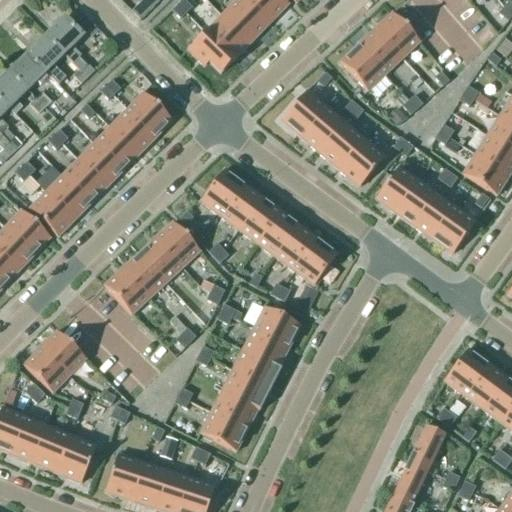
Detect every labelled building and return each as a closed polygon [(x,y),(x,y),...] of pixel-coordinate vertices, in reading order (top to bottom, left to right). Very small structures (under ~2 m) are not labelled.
[(238,0),(221,18),(249,46),(268,27),(240,0),(238,0)] [(240,0),(268,27),(288,7),(280,0),(240,0)] [(190,11),(182,2),(176,8),(184,17),(190,11)] [(511,6),(508,3),(503,10),(511,16),(511,6)] [(184,17),(176,8),(170,13),(179,22),(184,17)] [(511,16),(503,10),(498,16),(507,24),(511,17),(511,16)] [(391,16),(372,34),(400,63),(419,45),(391,16)] [(221,18),(203,36),(232,64),(249,46),(221,18)] [(78,73),(86,81),(94,74),(88,68),(87,69),(78,60),(81,57),(71,49),(82,39),(64,20),(45,39),(63,57),(71,66),(78,73)] [(83,30),(89,36),(91,38),(92,39),(98,33),(97,32),(95,30),(90,24),(83,30)] [(372,34),(354,50),(382,80),(400,63),(372,34)] [(208,65),(220,76),(232,64),(203,36),(187,53),(203,69),(208,65)] [(52,68),(63,57),(45,39),(26,57),(44,75),(52,82),(57,88),(64,80),(52,68)] [(354,50),(339,65),(367,94),(382,80),(354,50)] [(490,55),(485,61),(495,69),(500,63),(490,55)] [(26,93),(44,75),(26,57),(8,75),(26,93)] [(86,81),(78,73),(72,79),(81,87),(86,81)] [(16,103),(26,93),(8,75),(0,82),(0,102),(8,111),(8,110),(14,117),(22,109),(16,103)] [(316,85),(323,90),(331,81),(324,75),(316,85)] [(440,75),(434,80),(442,90),(448,84),(440,75)] [(118,92),(110,84),(104,89),(107,92),(113,98),(118,92)] [(107,92),(104,89),(99,95),(107,103),(113,98),(107,92)] [(477,96),(467,89),(462,96),(473,102),(477,96)] [(296,138),(322,107),(306,93),(280,124),(296,138)] [(35,102),(44,111),(51,104),(41,95),(35,102)] [(127,111),(156,139),(171,124),(142,96),(127,111)] [(462,96),(458,103),(468,109),(473,102),(462,96)] [(414,98),(407,103),(416,113),(422,107),(414,98)] [(511,99),(511,98),(498,119),(511,127),(511,99)] [(0,119),(0,118),(8,111),(0,102),(0,139),(14,153),(21,147),(5,131),(8,128),(0,119)] [(38,117),(44,111),(35,102),(29,108),(38,117)] [(342,113),(348,118),(356,108),(350,103),(342,113)] [(407,103),(401,109),(410,118),(416,113),(407,103)] [(343,125),(322,107),(296,138),(316,155),(343,125)] [(93,116),(85,108),(79,113),(88,122),(93,116)] [(348,118),(355,123),(363,114),(356,108),(348,118)] [(404,119),(396,110),(394,111),(386,118),(394,127),(404,119)] [(110,129),(139,157),(156,139),(127,111),(110,129)] [(511,127),(498,119),(486,138),(511,154),(511,127)] [(337,173),(363,142),(343,125),(316,155),(337,173)] [(453,134),(442,128),(438,134),(449,141),(453,134)] [(93,146),(122,175),(139,157),(110,129),(93,146)] [(65,142),(57,133),(51,139),(60,147),(65,142)] [(449,141),(438,134),(434,141),(444,148),(449,141)] [(511,172),(511,154),(486,138),(474,157),(508,179),(511,172)] [(0,164),(1,166),(14,153),(0,139),(0,150),(2,152),(4,155),(2,157),(1,157),(0,157),(0,164)] [(60,147),(51,139),(46,145),(55,153),(60,147)] [(392,150),(399,155),(406,145),(399,140),(392,150)] [(337,173),(358,191),(384,160),(363,142),(337,173)] [(406,145),(399,155),(405,160),(413,149),(406,145)] [(77,162),(106,191),(122,175),(93,146),(77,162)] [(508,179),(474,157),(461,177),(496,199),(508,179)] [(61,179),(90,207),(106,191),(77,162),(61,179)] [(34,173),(25,165),(20,171),(28,179),(34,173)] [(374,203),(394,216),(417,184),(398,170),(374,203)] [(28,179),(20,171),(14,176),(23,185),(28,179)] [(443,186),(450,176),(443,171),(436,182),(443,186)] [(223,173),(199,205),(216,218),(240,185),(223,173)] [(449,191),(457,181),(450,176),(443,186),(449,191)] [(45,195),(74,223),(90,207),(61,179),(45,195)] [(394,216),(412,230),(435,197),(417,184),(394,216)] [(261,201),(240,185),(216,218),(237,234),(261,201)] [(28,212),(57,240),(74,223),(45,195),(28,212)] [(474,207),(481,211),(488,201),(481,196),(474,207)] [(434,245),(457,212),(435,197),(412,230),(434,245)] [(261,201),(237,234),(256,247),(280,215),(261,201)] [(434,245),(451,257),(474,224),(457,212),(434,245)] [(4,231),(33,258),(49,241),(20,214),(4,231)] [(177,223),(183,229),(192,220),(187,214),(177,223)] [(298,228),(280,215),(256,247),(274,261),(298,228)] [(171,225),(154,241),(182,271),(199,255),(171,225)] [(320,244),(298,228),(274,261),(296,277),(320,244)] [(0,234),(0,258),(17,275),(33,258),(4,231),(0,234)] [(137,257),(165,286),(182,271),(154,241),(137,257)] [(336,257),(320,244),(296,277),(312,289),(336,257)] [(207,255),(213,261),(222,252),(216,246),(207,255)] [(213,261),(219,267),(228,258),(222,252),(213,261)] [(121,272),(148,302),(165,286),(137,257),(121,272)] [(0,289),(2,291),(17,275),(0,258),(0,289)] [(121,272),(103,288),(131,318),(148,302),(121,272)] [(248,287),(256,291),(261,280),(254,276),(248,287)] [(269,298),(276,301),(282,290),(275,286),(269,298)] [(220,301),(224,293),(213,288),(209,295),(220,301)] [(282,290),(276,301),(284,305),(289,294),(282,290)] [(217,308),(220,301),(209,295),(205,302),(217,308)] [(223,307),(219,315),(231,320),(234,313),(223,307)] [(263,310),(254,329),(290,347),(299,329),(263,310)] [(219,315),(216,322),(227,328),(231,320),(219,315)] [(254,329),(242,352),(278,371),(290,347),(254,329)] [(195,340),(186,331),(180,337),(189,345),(195,340)] [(56,334),(39,351),(68,380),(85,363),(56,334)] [(184,351),(189,345),(180,337),(175,343),(184,351)] [(202,349),(198,356),(209,362),(213,355),(202,349)] [(23,368),(52,396),(68,380),(39,351),(23,368)] [(242,352),(231,373),(269,393),(280,372),(278,371),(242,352)] [(459,397),(483,364),(467,352),(443,384),(459,397)] [(198,356),(195,364),(206,369),(209,362),(198,356)] [(481,413),(505,380),(483,364),(459,397),(481,413)] [(231,373),(220,394),(256,412),(259,413),(269,393),(231,373)] [(499,426),(511,408),(511,385),(505,380),(481,413),(499,426)] [(33,386),(24,395),(30,401),(39,392),(33,386)] [(181,391),(177,398),(188,404),(192,397),(181,391)] [(30,401),(36,407),(44,398),(39,392),(30,401)] [(104,394),(100,401),(111,407),(115,399),(104,394)] [(220,394),(209,417),(245,436),(256,412),(220,394)] [(177,398),(173,406),(184,411),(188,404),(177,398)] [(71,402),(68,410),(79,414),(83,407),(71,402)] [(511,408),(499,426),(511,435),(511,408)] [(115,409),(109,420),(116,424),(122,412),(115,409)] [(20,418),(1,410),(0,411),(0,453),(5,456),(20,418)] [(68,410),(65,417),(76,422),(79,414),(68,410)] [(435,421),(442,426),(449,416),(442,411),(435,421)] [(122,412),(116,424),(124,427),(129,416),(122,412)] [(449,416),(442,426),(448,431),(455,421),(449,416)] [(209,417),(199,436),(235,455),(245,436),(209,417)] [(45,428),(20,418),(5,456),(29,466),(45,428)] [(69,438),(45,428),(29,466),(54,476),(69,438)] [(443,438),(425,429),(408,464),(426,473),(443,438)] [(150,441),(158,445),(164,434),(156,430),(150,441)] [(468,445),(475,435),(468,430),(461,440),(468,445)] [(95,449),(69,438),(54,476),(80,486),(95,449)] [(177,443),(165,439),(165,440),(159,459),(171,463),(177,443)] [(195,450),(189,461),(197,464),(202,453),(195,450)] [(197,464),(204,468),(210,457),(202,453),(197,464)] [(498,467),(505,458),(498,453),(491,462),(498,467)] [(143,466),(116,457),(104,495),(130,504),(143,466)] [(504,472),(511,462),(505,458),(498,467),(504,472)] [(409,508),(426,473),(408,464),(391,499),(409,508)] [(155,511),(168,474),(143,466),(130,504),(154,511),(155,511)] [(183,511),(193,482),(168,474),(155,511),(183,511)] [(455,487),(459,480),(448,475),(444,482),(455,487)] [(205,511),(213,489),(193,482),(183,511),(205,511)] [(452,494),(455,487),(444,482),(441,489),(452,494)] [(460,491),(471,496),(475,489),(463,484),(460,491)] [(467,503),(471,496),(460,491),(456,498),(467,503)] [(511,511),(511,495),(510,495),(497,511),(511,511)] [(406,511),(409,508),(391,499),(385,511),(406,511)]
